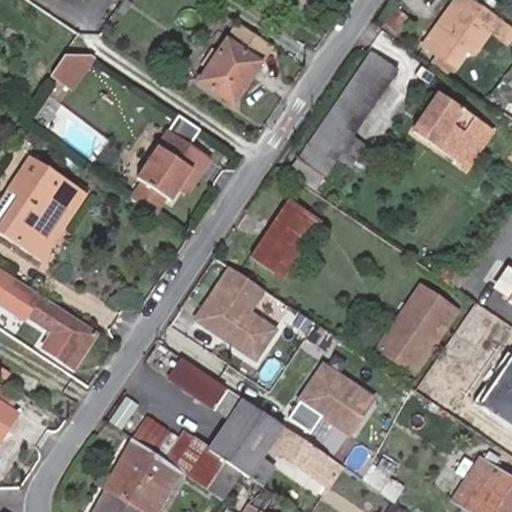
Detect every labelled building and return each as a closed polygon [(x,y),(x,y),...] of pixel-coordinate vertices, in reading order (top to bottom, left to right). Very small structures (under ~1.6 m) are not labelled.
[(489,34),(497,22),(464,0),(455,0),(425,45),(436,52),(434,56),(453,69),(466,49),(481,29),(489,34)] [(511,33),(511,31),(497,22),(489,34),(504,45),(511,33)] [(207,70),(199,81),(233,104),(272,47),(238,24),(220,51),(213,47),(200,65),(207,70)] [(474,55),(489,34),(481,29),(466,49),(474,55)] [(47,77),(74,91),(89,62),(62,48),(47,77)] [(370,53),(335,105),(362,124),(397,72),(370,53)] [(453,69),(434,56),(428,64),(448,77),(453,69)] [(455,163),(482,125),(438,94),(412,133),(455,163)] [(362,124),(335,105),(288,174),(314,192),(362,124)] [(503,114),(511,120),(511,108),(509,106),(503,114)] [(491,131),(482,125),(455,163),(465,170),(491,131)] [(209,160),(169,133),(159,147),(191,169),(177,189),(185,195),(209,160)] [(191,169),(159,147),(136,179),(143,183),(131,200),(151,213),(163,197),(169,201),(177,189),(191,169)] [(84,194),(33,160),(10,194),(0,208),(0,236),(38,262),(84,194)] [(288,200),(245,262),(270,280),(274,274),(313,218),(288,200)] [(321,224),(313,218),(274,274),(282,280),(321,224)] [(262,289),(230,267),(196,318),(255,357),(274,328),(248,310),(262,289)] [(511,271),(504,267),(487,296),(511,310),(511,271)] [(93,336),(1,275),(0,277),(0,291),(28,310),(25,314),(54,334),(43,350),(71,368),(93,336)] [(444,320),(450,324),(457,313),(421,288),(379,350),(415,375),(434,346),(429,342),(444,320)] [(434,346),(450,324),(444,320),(429,342),(434,346)] [(318,360),(294,395),(343,429),(367,393),(318,360)] [(220,394),(177,364),(166,380),(210,409),(220,394)] [(511,366),(482,409),(511,430),(511,366)] [(341,467),(227,390),(213,410),(230,422),(210,451),(184,434),(177,444),(143,421),(131,439),(134,440),(178,472),(205,490),(207,488),(225,462),(242,473),(260,486),(273,467),(261,459),(268,449),(327,488),(341,467)] [(0,423),(5,426),(13,413),(0,404),(0,423)] [(140,511),(155,511),(178,472),(134,440),(93,511),(139,511),(140,511)] [(511,511),(511,482),(480,461),(454,500),(471,511),(511,511)] [(207,488),(224,499),(242,473),(225,462),(207,488)] [(451,498),(461,483),(443,471),(433,485),(451,498)]
